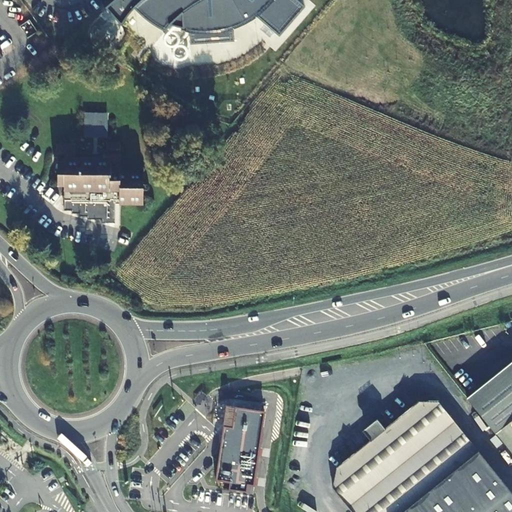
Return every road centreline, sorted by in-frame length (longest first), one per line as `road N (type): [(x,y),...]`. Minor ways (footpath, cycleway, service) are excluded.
road 1 (primary): [(511,268),(378,308),(246,334)]
road 2 (primary): [(135,379),(246,334)]
